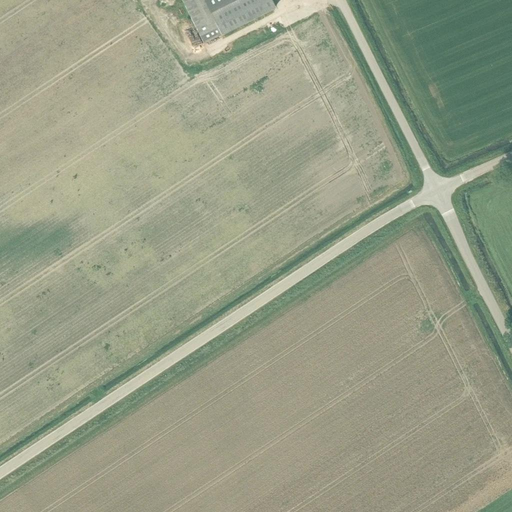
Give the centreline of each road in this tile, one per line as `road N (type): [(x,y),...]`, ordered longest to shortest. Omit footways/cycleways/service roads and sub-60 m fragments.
road 1 (tertiary): [(0,467),(437,191)]
road 2 (unclassified): [(437,191),(340,0)]
road 3 (unclassified): [(511,344),(437,191)]
